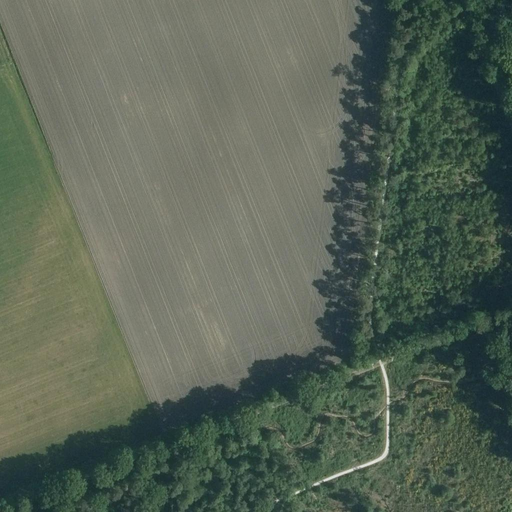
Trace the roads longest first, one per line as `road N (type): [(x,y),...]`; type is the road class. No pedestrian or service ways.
road 1 (track): [(511,311),(186,438)]
road 2 (track): [(186,438),(0,511)]
road 3 (track): [(511,118),(465,0)]
